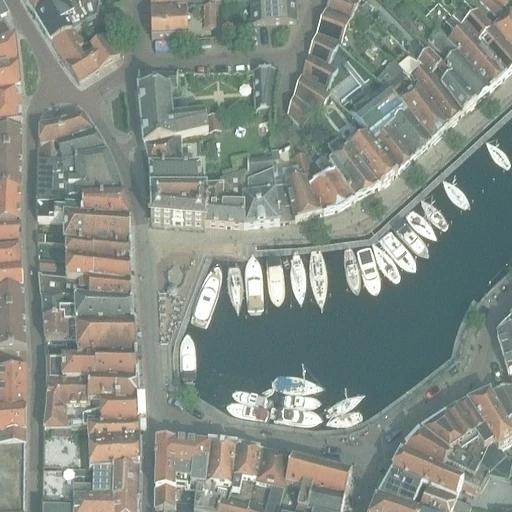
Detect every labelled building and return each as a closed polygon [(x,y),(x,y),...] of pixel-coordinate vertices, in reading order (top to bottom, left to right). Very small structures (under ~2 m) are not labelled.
[(35,0),(26,6),(35,19),(67,0),(66,0),(35,0)] [(92,0),(80,3),(79,0),(67,0),(35,19),(51,46),(84,28),(96,21),(99,0),(92,0)] [(329,0),(326,12),(349,21),(358,6),(351,0),(329,0)] [(500,24),(494,31),(495,32),(493,34),(511,55),(511,18),(491,0),(480,0),(478,3),(500,24)] [(511,0),(491,0),(511,18),(511,4),(511,1),(511,0)] [(178,41),(187,41),(185,1),(150,3),(151,42),(157,42),(178,41)] [(367,3),(362,7),(369,14),(373,10),(367,3)] [(295,26),(295,5),(250,7),(251,28),(269,27),(295,26)] [(202,20),(213,19),(212,8),(202,8),(202,20)] [(326,12),(315,39),(338,49),(349,21),(326,12)] [(460,28),(475,45),(505,80),(511,73),(511,55),(493,34),(495,32),(484,22),(474,13),(460,28)] [(115,24),(111,17),(102,23),(106,29),(115,24)] [(213,19),(202,20),(203,31),(213,30),(213,19)] [(451,20),(445,26),(454,35),(454,36),(446,44),(456,55),(489,94),(505,80),(475,45),(460,28),(451,20)] [(119,31),(115,24),(106,29),(110,36),(119,31)] [(51,46),(64,66),(80,56),(77,51),(82,48),(74,35),(77,33),(76,33),(84,28),(51,46)] [(222,41),(223,41),(232,41),(232,28),(222,28),(222,41)] [(110,36),(115,43),(123,37),(119,31),(110,36)] [(451,58),(443,66),(477,104),(489,94),(456,55),(446,44),(437,34),(427,43),(440,56),(445,51),(451,58)] [(93,55),(88,58),(99,73),(119,60),(110,46),(106,39),(90,50),(93,55)] [(315,39),(307,58),(329,69),(338,49),(315,39)] [(0,126),(20,124),(19,92),(14,40),(0,45),(0,126)] [(423,71),(430,78),(461,118),(477,104),(443,66),(428,53),(421,61),(411,51),(407,56),(417,65),(423,71)] [(78,87),(99,73),(88,58),(83,61),(80,56),(64,66),(78,87)] [(307,58),(301,80),(313,86),(325,96),(337,73),(329,69),(307,58)] [(411,82),(416,89),(446,131),(461,118),(430,78),(423,71),(411,82)] [(403,73),(385,92),(392,99),(431,146),(446,131),(416,89),(411,82),(409,80),(403,73)] [(269,113),(275,74),(252,76),(254,115),(269,113)] [(176,93),(177,76),(171,76),(138,75),(138,91),(137,91),(143,151),(144,151),(181,142),(207,135),(203,116),(170,118),(168,94),(176,93)] [(301,80),(294,100),(302,106),(321,117),(328,98),(325,96),(313,86),(301,80)] [(375,113),(389,127),(414,161),(431,146),(392,99),(389,96),(385,92),(382,89),(369,100),(365,104),(374,114),(375,113)] [(313,118),(294,101),(287,120),(301,132),(313,118)] [(364,103),(347,116),(358,129),(362,134),(367,140),(397,177),(414,161),(389,127),(375,113),(374,114),(365,104),(364,103)] [(60,107),(53,108),(54,115),(62,114),(60,107)] [(82,117),(60,124),(65,141),(92,134),(82,117)] [(218,117),(207,118),(209,134),(220,133),(218,117)] [(53,126),(38,130),(38,149),(65,141),(60,124),(53,126)] [(0,131),(0,151),(21,152),(21,132),(0,131)] [(39,151),(38,166),(105,156),(92,134),(65,141),(38,149),(39,151)] [(362,134),(344,147),(349,153),(380,190),(397,177),(367,140),(362,134)] [(329,165),(327,164),(355,203),(379,190),(380,190),(349,153),(344,147),(343,146),(337,140),(327,148),(336,158),(329,165)] [(181,142),(144,151),(148,171),(149,208),(150,223),(198,228),(199,190),(200,190),(200,172),(181,171),(181,142)] [(0,151),(0,170),(20,171),(21,152),(0,151)] [(38,166),(36,188),(77,182),(78,185),(114,179),(105,156),(38,166)] [(294,159),(296,172),(297,172),(298,175),(301,174),(307,189),(323,217),(337,213),(355,203),(327,164),(322,160),(315,165),(326,177),(311,186),(304,158),(294,159)] [(204,229),(223,230),(242,231),(246,231),(248,185),(274,176),(273,174),(272,162),(247,163),(247,174),(221,182),(220,189),(200,190),(199,190),(198,228),(204,229)] [(0,190),(20,191),(20,171),(0,170),(0,190)] [(283,178),(285,188),(291,209),(295,224),(323,217),(307,189),(301,174),(298,175),(297,172),(296,172),(283,174),(283,178)] [(295,224),(291,209),(285,188),(274,190),(274,176),(248,185),(246,231),(279,227),(295,224)] [(36,188),(36,209),(91,205),(122,201),(114,179),(78,185),(77,182),(36,188)] [(0,192),(0,208),(19,208),(20,192),(0,192)] [(36,209),(37,223),(65,223),(65,225),(129,225),(122,201),(91,205),(36,209)] [(0,208),(0,223),(18,224),(19,208),(0,208)] [(18,224),(0,223),(0,244),(20,244),(18,224)] [(64,224),(64,248),(129,251),(129,225),(65,225),(65,223),(37,223),(37,225),(54,225),(64,224)] [(37,249),(56,249),(55,240),(37,239),(37,249)] [(65,263),(65,265),(129,270),(129,251),(64,248),(65,263)] [(20,250),(0,251),(0,291),(22,290),(20,250)] [(54,275),(54,265),(38,263),(38,274),(54,275)] [(64,284),(39,283),(129,290),(129,270),(65,265),(64,284)] [(130,307),(129,290),(39,283),(41,302),(72,303),(72,304),(130,307)] [(175,297),(176,293),(175,291),(174,290),(171,289),(169,290),(167,291),(167,295),(168,298),(172,299),(175,297)] [(22,290),(0,291),(0,310),(23,310),(22,290)] [(41,302),(43,324),(63,323),(63,329),(74,328),(74,331),(131,329),(130,307),(72,304),(72,303),(41,302)] [(23,310),(0,310),(0,330),(24,329),(23,310)] [(45,346),(46,365),(134,360),(131,329),(74,331),(74,328),(63,329),(63,323),(43,324),(45,346)] [(511,327),(510,324),(497,340),(508,379),(511,377),(511,327)] [(24,329),(0,330),(0,351),(25,350),(24,329)] [(46,365),(47,386),(92,387),(92,383),(99,383),(99,387),(136,387),(134,360),(46,365)] [(0,436),(25,434),(25,417),(26,411),(25,368),(0,369),(0,436)] [(46,412),(44,430),(64,429),(64,428),(71,428),(83,428),(83,423),(100,413),(100,408),(121,409),(137,409),(136,387),(99,387),(99,383),(92,383),(92,387),(47,386),(46,412)] [(488,398),(487,399),(508,434),(509,434),(511,432),(511,391),(511,392),(489,399),(488,398)] [(467,408),(468,409),(498,455),(499,454),(511,446),(511,441),(509,434),(508,434),(487,399),(467,408)] [(138,431),(137,409),(121,409),(100,408),(100,413),(83,423),(83,428),(71,428),(71,434),(137,431),(138,431)] [(455,414),(421,437),(448,458),(454,453),(475,466),(479,469),(489,477),(488,480),(507,484),(511,462),(506,462),(499,454),(498,455),(468,409),(456,414),(455,414)] [(43,435),(42,476),(138,475),(138,459),(137,431),(71,434),(43,435)] [(0,449),(24,449),(25,434),(0,436),(0,449)] [(421,437),(401,458),(441,476),(462,486),(462,487),(475,493),(480,495),(488,480),(489,477),(479,469),(475,466),(454,453),(448,458),(421,437)] [(174,511),(175,490),(190,491),(195,493),(195,495),(203,496),(208,449),(156,445),(154,494),(154,511),(174,511)] [(0,511),(23,511),(24,449),(0,449),(0,511)] [(217,511),(219,506),(226,507),(236,453),(208,449),(203,496),(195,495),(193,511),(217,511)] [(219,506),(217,511),(249,511),(264,458),(245,455),(236,453),(226,507),(223,506),(219,506)] [(264,458),(249,511),(277,511),(291,464),(264,458)] [(401,458),(390,479),(453,505),(455,506),(454,505),(459,492),(473,497),(475,493),(462,487),(462,486),(441,476),(401,458)] [(277,511),(306,511),(311,494),(344,504),(351,479),(291,464),(277,511)] [(42,476),(41,508),(60,507),(60,504),(137,505),(138,475),(42,476)] [(390,479),(377,503),(395,510),(394,511),(397,511),(468,511),(455,506),(453,505),(390,479)] [(342,511),(343,506),(344,504),(311,494),(306,511),(342,511)] [(375,505),(372,511),(397,511),(394,511),(395,510),(377,503),(376,505),(375,505)]
